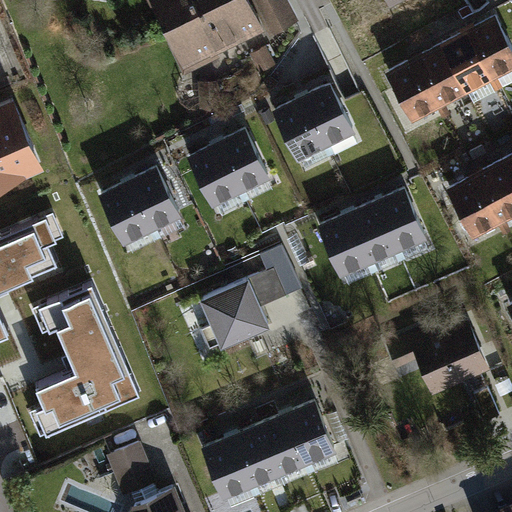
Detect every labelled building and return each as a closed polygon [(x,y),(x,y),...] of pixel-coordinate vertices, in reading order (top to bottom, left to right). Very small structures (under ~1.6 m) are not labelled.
[(157,0),(187,60),(211,48),(219,50),(267,27),(253,0),(157,0)] [(288,0),(261,0),(277,30),(298,19),(288,0)] [(511,39),(498,13),(470,27),(493,70),(511,59),(511,39)] [(493,70),(470,27),(443,42),(465,84),(493,70)] [(419,54),(441,97),(465,84),(443,42),(419,54)] [(391,69),(413,112),(441,97),(419,54),(391,69)] [(335,79),(306,93),(329,143),(359,129),(335,79)] [(306,93),(278,105),(301,156),(329,143),(306,93)] [(20,97),(0,105),(0,187),(50,166),(20,97)] [(248,125),(220,139),(245,189),(273,175),(248,125)] [(220,139),(192,153),(217,202),(245,189),(220,139)] [(511,171),(506,160),(479,174),(501,216),(511,210),(511,171)] [(160,164),(131,178),(155,228),(185,214),(160,164)] [(479,174),(454,186),(476,229),(501,216),(479,174)] [(131,178),(103,192),(128,241),(155,228),(131,178)] [(410,186),(382,198),(403,248),(431,236),(410,186)] [(382,198),(351,210),(373,261),(403,248),(382,198)] [(351,210),(323,222),(345,273),(373,261),(351,210)] [(0,234),(0,332),(8,329),(0,311),(0,285),(59,260),(41,217),(0,234)] [(268,254),(274,267),(205,297),(225,342),(269,323),(261,305),(303,287),(285,246),(268,254)] [(93,280),(48,300),(77,366),(37,383),(56,426),(141,389),(93,280)] [(428,325),(411,332),(428,371),(431,369),(439,389),(491,368),(471,324),(435,339),(428,325)] [(490,386),(477,391),(487,417),(500,412),(490,386)] [(318,398),(290,410),(311,461),(339,449),(318,398)] [(290,410),(263,420),(284,472),(311,461),(290,410)] [(263,420),(235,431),(256,483),(284,472),(263,420)] [(235,431),(204,444),(226,496),(256,483),(235,431)] [(142,441),(110,454),(126,493),(158,481),(142,441)] [(187,511),(177,487),(138,502),(134,511),(187,511)]
